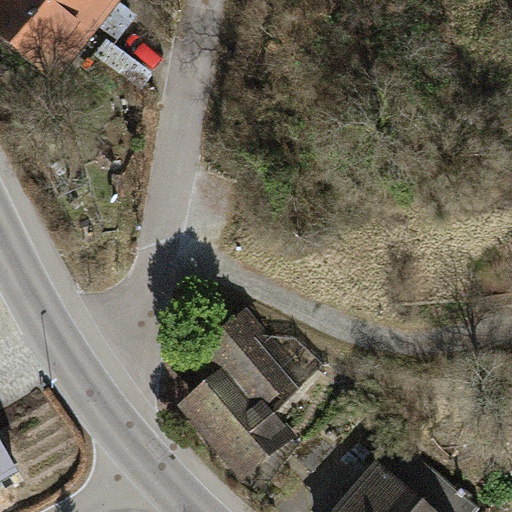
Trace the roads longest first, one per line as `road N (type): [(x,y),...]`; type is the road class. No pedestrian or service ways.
road 1 (track): [(215,0),(164,268),(89,385)]
road 2 (tertiary): [(150,463),(64,352),(0,238)]
